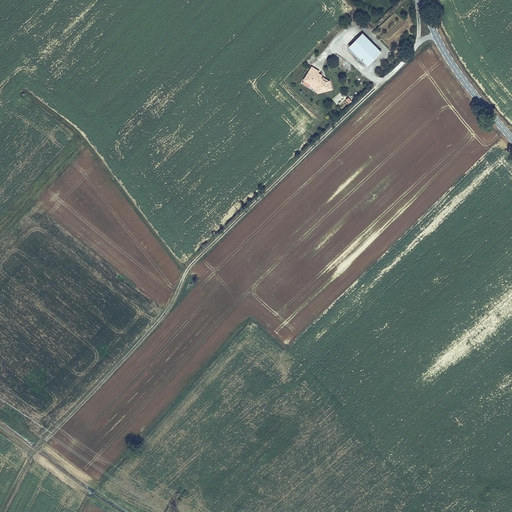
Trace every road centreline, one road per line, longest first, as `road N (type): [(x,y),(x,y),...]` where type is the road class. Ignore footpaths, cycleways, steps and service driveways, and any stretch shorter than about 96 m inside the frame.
road 1 (track): [(418,0),(411,52),(189,265),(164,314),(30,458),(2,511)]
road 2 (secondary): [(421,0),(446,56),(511,138)]
